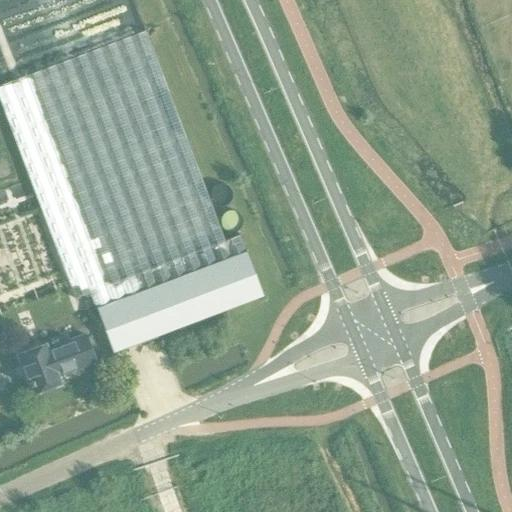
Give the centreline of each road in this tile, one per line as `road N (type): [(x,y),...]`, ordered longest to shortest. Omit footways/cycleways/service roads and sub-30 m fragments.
road 1 (tertiary): [(209,0),(348,323)]
road 2 (tertiary): [(383,309),(249,0)]
road 3 (unclassified): [(0,496),(255,382)]
road 4 (tertiary): [(470,511),(397,340)]
road 5 (tertiary): [(361,356),(428,511)]
